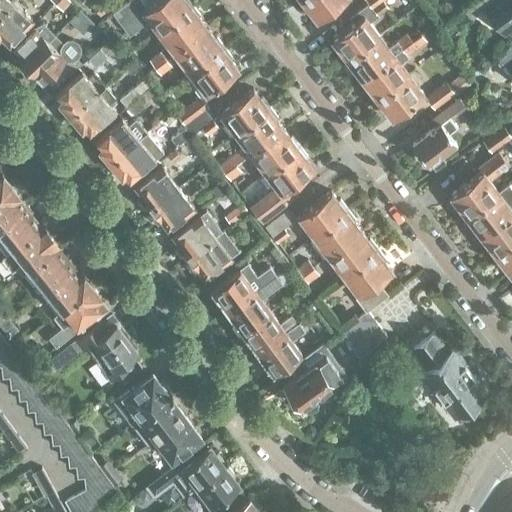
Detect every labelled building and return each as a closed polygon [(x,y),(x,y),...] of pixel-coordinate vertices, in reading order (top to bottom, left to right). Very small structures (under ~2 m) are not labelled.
[(33,17),(15,0),(0,15),(0,34),(1,33),(10,41),(33,17)] [(0,0),(0,15),(15,0),(0,0)] [(62,9),(70,0),(59,0),(56,3),(62,9)] [(98,11),(113,0),(92,0),(91,2),(98,11)] [(130,31),(150,16),(158,27),(191,2),(189,0),(150,0),(145,4),(142,0),(123,0),(113,9),(130,31)] [(317,16),(338,0),(301,0),(308,8),(309,7),(317,16)] [(332,36),(339,45),(337,47),(345,57),(379,32),(369,18),(376,13),(376,14),(386,6),(381,0),(366,0),(371,6),(332,36)] [(504,31),(511,24),(511,0),(472,0),(464,7),(471,17),(486,6),(504,31)] [(198,12),(191,2),(158,27),(169,41),(150,55),(156,62),(205,24),(197,13),(198,12)] [(71,14),(82,27),(93,19),(82,5),(71,14)] [(24,63),(49,40),(55,34),(42,21),(34,25),(11,47),(17,53),(16,54),(24,63)] [(181,57),(190,68),(223,44),(216,34),(214,35),(205,24),(156,62),(163,71),(174,62),(174,63),(181,57)] [(389,44),(379,32),(345,57),(353,68),(355,66),(362,75),(411,38),(405,31),(394,39),(394,40),(389,44)] [(362,75),(369,84),(367,86),(375,96),(409,70),(394,52),(400,47),(406,55),(427,39),(421,31),(411,39),(411,38),(362,75)] [(110,33),(95,47),(87,55),(94,62),(118,41),(110,33)] [(43,80),(57,66),(66,74),(82,60),(77,55),(80,51),(80,45),(78,41),(73,38),(67,37),(63,40),(57,34),(50,40),(49,40),(24,63),(36,75),(37,74),(43,80)] [(511,66),(511,40),(494,54),(501,64),(507,60),(511,66)] [(207,90),(205,88),(236,65),(229,56),(230,55),(231,54),(223,44),(190,68),(200,82),(194,86),(200,94),(177,111),(185,121),(208,104),(201,94),(207,90)] [(57,99),(69,112),(104,83),(93,70),(88,75),(82,67),(54,90),(60,96),(57,99)] [(383,106),(384,105),(392,115),(424,91),(409,70),(375,96),(383,106)] [(454,94),(468,84),(460,73),(447,83),(446,81),(428,94),(435,103),(451,90),(454,94)] [(144,75),(134,84),(140,92),(151,82),(144,75)] [(145,103),(144,102),(160,89),(154,81),(126,104),(134,113),(145,103)] [(88,129),(115,107),(108,99),(114,95),(104,83),(69,112),(80,126),(83,124),(88,129)] [(126,104),(140,92),(134,84),(119,96),(126,104)] [(220,108),(221,110),(213,116),(206,107),(185,121),(185,122),(186,124),(185,124),(191,133),(201,125),(207,133),(218,125),(227,118),(236,129),(269,104),(261,93),(258,95),(251,84),(220,108)] [(452,115),(467,103),(459,93),(444,105),(452,115)] [(276,114),(269,104),(236,129),(245,142),(220,161),(225,167),(281,125),(274,115),(276,114)] [(449,113),(449,114),(412,141),(427,161),(430,159),(435,166),(445,158),(440,152),(457,139),(449,130),(457,124),(449,113)] [(135,116),(127,123),(121,116),(94,138),(100,144),(97,147),(108,161),(138,136),(145,130),(135,116)] [(491,149),(511,134),(503,123),(483,138),(491,149)] [(191,133),(185,124),(160,144),(167,153),(188,135),(188,136),(191,133)] [(257,158),(265,168),(298,143),(290,132),(288,134),(281,125),(225,167),(232,177),(241,170),(235,162),(247,153),(254,161),(257,158)] [(193,142),(188,136),(188,135),(167,153),(173,160),(181,154),(180,153),(193,142)] [(154,156),(138,136),(108,161),(119,174),(122,171),(128,177),(154,156)] [(296,192),(289,182),(311,165),(304,155),(306,154),(298,143),(265,168),(275,181),(270,185),(268,190),(249,204),(260,219),(296,192)] [(451,192),(458,201),(456,203),(465,214),(499,188),(498,188),(490,177),(499,170),(497,169),(507,161),(498,149),(479,163),(483,167),(451,192)] [(138,195),(147,207),(177,184),(161,163),(135,183),(142,192),(138,195)] [(0,190),(10,182),(0,169),(0,190)] [(216,194),(229,184),(224,177),(210,187),(216,194)] [(472,224),(474,222),(481,231),(511,207),(511,186),(508,181),(498,188),(499,188),(465,214),(472,224)] [(21,195),(10,182),(0,190),(0,222),(24,204),(18,198),(21,195)] [(166,225),(192,204),(177,184),(147,207),(156,218),(159,215),(166,225)] [(297,211),(313,232),(346,207),(338,197),(337,198),(328,187),(297,211)] [(238,215),(240,214),(249,207),(243,200),(233,208),(238,215)] [(38,222),(24,204),(0,222),(0,246),(5,252),(13,246),(43,222),(44,221),(42,218),(38,222)] [(284,225),(297,215),(289,205),(264,223),(278,241),(290,232),(284,225)] [(313,232),(328,252),(360,228),(352,219),(354,217),(346,207),(313,232)] [(511,207),(481,231),(488,241),(486,242),(494,253),(511,238),(511,207)] [(215,233),(206,222),(212,217),(205,208),(199,213),(198,212),(172,232),(179,241),(175,244),(185,256),(215,233)] [(61,241),(44,221),(43,222),(13,246),(5,252),(1,256),(11,269),(15,265),(22,273),(29,267),(29,266),(61,241)] [(215,233),(185,256),(194,268),(197,265),(203,273),(213,266),(216,271),(233,257),(230,253),(238,247),(222,227),(215,233)] [(328,252),(343,272),(376,246),(368,236),(366,237),(360,228),(328,252)] [(511,238),(494,253),(509,273),(511,270),(511,238)] [(29,267),(39,279),(35,283),(42,292),(74,266),(59,248),(63,244),(61,241),(29,266),(29,267)] [(384,332),(366,308),(389,290),(380,279),(386,275),(384,272),(389,268),(381,258),(383,256),(376,246),(343,272),(358,291),(355,293),(365,307),(338,327),(347,339),(345,341),(355,354),(384,332)] [(296,265),(302,273),(313,264),(308,256),(296,265)] [(216,300),(219,300),(225,308),(275,272),(269,263),(257,272),(247,258),(209,286),(212,290),(211,293),(216,300)] [(308,281),(320,272),(313,264),(302,273),(308,281)] [(79,272),(74,266),(42,292),(56,311),(91,283),(81,270),(79,272)] [(236,328),(240,328),(240,329),(269,308),(259,296),(281,280),(275,272),(225,308),(233,318),(231,321),(236,328)] [(102,296),(91,283),(56,311),(57,311),(53,314),(61,324),(48,335),(56,345),(105,305),(99,299),(102,296)] [(0,306),(0,322),(2,324),(9,318),(0,306)] [(246,342),(249,341),(255,350),(284,329),(284,330),(297,321),(291,312),(278,321),(269,308),(240,329),(242,332),(241,335),(246,342)] [(10,335),(18,329),(9,318),(2,324),(10,335)] [(54,366),(86,342),(111,376),(131,361),(128,357),(138,349),(135,346),(137,343),(125,327),(122,329),(116,320),(107,327),(100,318),(47,357),(54,366)] [(267,371),(270,370),(271,371),(299,350),(284,330),(284,329),(255,350),(263,361),(262,363),(267,371)] [(481,393),(482,391),(481,389),(483,387),(451,345),(447,348),(432,329),(412,344),(415,348),(411,352),(420,364),(425,361),(427,364),(420,369),(441,396),(441,399),(442,401),(443,404),(445,407),(448,407),(450,407),(453,411),(470,397),(472,399),(474,399),(477,398),(481,395),(481,393)] [(0,351),(15,349),(6,338),(0,338),(0,351)] [(312,395),(329,382),(330,382),(330,381),(344,371),(320,340),(288,364),(295,373),(284,382),(292,395),(289,398),(295,405),(298,403),(300,405),(301,404),(304,407),(310,408),(315,404),(316,400),(312,395)] [(0,362),(22,359),(15,349),(0,351),(0,362)] [(0,364),(2,375),(9,374),(30,370),(22,359),(0,362),(0,364)] [(10,387),(17,386),(39,382),(30,370),(9,374),(10,387)] [(132,421),(170,391),(170,390),(163,381),(156,379),(150,371),(113,401),(130,423),(132,421)] [(19,398),(25,397),(48,394),(39,382),(17,386),(19,398)] [(148,442),(156,436),(184,414),(174,401),(172,394),(170,391),(132,421),(148,442)] [(27,409),(33,408),(56,404),(48,394),(25,397),(27,409)] [(35,420),(42,419),(64,416),(56,404),(33,408),(35,420)] [(0,425),(2,428),(11,423),(0,408),(0,425)] [(200,435),(184,414),(156,436),(172,457),(200,435)] [(68,421),(73,427),(76,432),(85,425),(77,415),(68,421)] [(44,431),(51,430),(73,427),(68,421),(64,416),(42,419),(44,431)] [(2,428),(19,451),(27,445),(11,423),(2,428)] [(52,442),(58,441),(81,438),(76,432),(73,427),(51,430),(52,442)] [(60,453),(67,452),(89,449),(81,438),(58,441),(60,453)] [(185,493),(193,487),(192,486),(223,462),(209,444),(193,456),(190,451),(147,485),(154,493),(173,478),(185,493)] [(69,464),(75,463),(97,460),(89,449),(67,452),(69,464)] [(100,464),(105,471),(107,474),(116,467),(108,458),(100,464)] [(77,475),(83,474),(105,471),(100,464),(97,460),(75,463),(77,475)] [(238,482),(223,462),(192,486),(193,487),(207,506),(238,482)] [(31,470),(45,492),(54,487),(42,464),(31,470)] [(123,476),(116,467),(107,474),(114,482),(114,483),(123,476)] [(83,474),(85,487),(114,482),(107,474),(105,471),(83,474)] [(89,511),(118,488),(114,483),(114,482),(85,487),(76,491),(88,511),(89,511)] [(45,492),(57,511),(64,511),(67,511),(54,487),(45,492)] [(88,511),(76,491),(64,499),(71,511),(88,511)] [(258,511),(247,496),(225,511),(258,511)]
